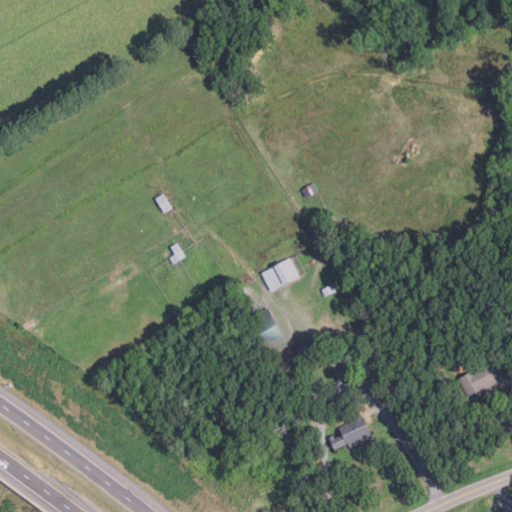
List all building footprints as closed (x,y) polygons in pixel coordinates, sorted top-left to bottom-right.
[(165,211),(156,198),(163,193),(172,207),(165,211)] [(173,263),(169,256),(175,252),(171,246),(177,242),(185,255),(173,263)] [(271,290),(261,272),(289,257),(299,275),(271,290)] [(325,295),(322,289),(332,283),(336,290),(325,295)] [(290,345),(270,355),(251,315),(271,305),(290,345)] [(469,396),(459,378),(485,364),(490,375),(493,374),(498,384),(480,393),(479,391),(469,396)] [(307,393),(302,379),(306,378),(304,374),(317,369),(323,388),(307,393)] [(398,414),(392,403),(405,397),(411,408),(398,414)] [(372,433),(349,446),(347,442),(335,449),(328,436),(342,429),(339,422),(352,415),(350,411),(357,407),(372,433)]
